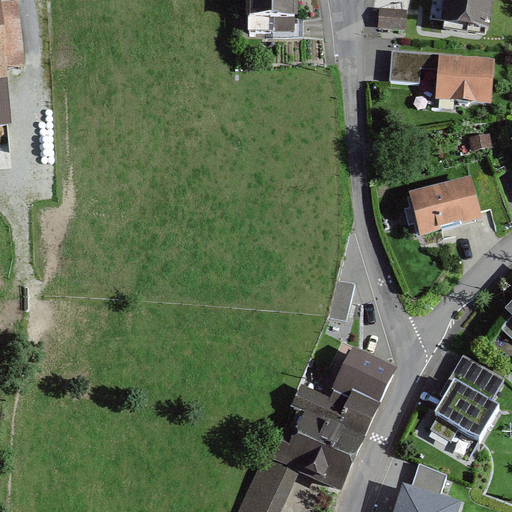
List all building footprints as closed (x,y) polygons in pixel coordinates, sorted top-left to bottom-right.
[(6,0),(0,0),(0,87),(16,86),(6,0)] [(304,0),(254,0),(254,30),(304,31),(304,0)] [(501,0),(450,0),(447,24),(496,32),(501,0)] [(408,14),(384,13),(383,29),(407,30),(408,14)] [(501,62),(396,56),(395,85),(438,88),(437,105),(498,109),(501,62)] [(7,159),(0,159),(0,205),(12,205),(7,159)] [(477,184),(418,200),(430,242),(489,225),(477,184)] [(355,356),(336,396),(351,403),(353,400),(376,410),(393,373),(355,356)] [(507,387),(470,365),(436,422),(489,453),(510,417),(494,408),(507,387)] [(304,393),(295,414),(361,444),(376,410),(353,400),(351,403),(336,396),(332,405),(304,393)] [(339,491),(361,444),(295,414),(272,462),(267,459),(242,511),(289,511),(306,476),(339,491)] [(457,511),(458,511),(406,496),(401,511),(457,511)]
